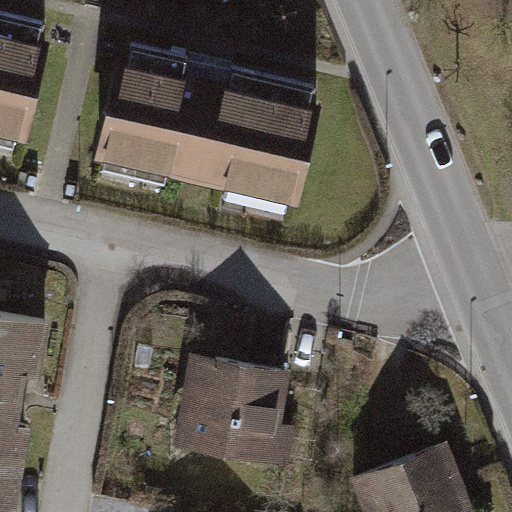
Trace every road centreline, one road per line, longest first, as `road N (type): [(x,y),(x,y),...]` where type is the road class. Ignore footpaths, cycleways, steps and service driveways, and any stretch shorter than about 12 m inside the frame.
road 1 (residential): [(127,236),(497,322)]
road 2 (tertiary): [(367,0),(497,322)]
road 3 (residential): [(74,511),(127,236)]
road 4 (residential): [(0,204),(127,236)]
